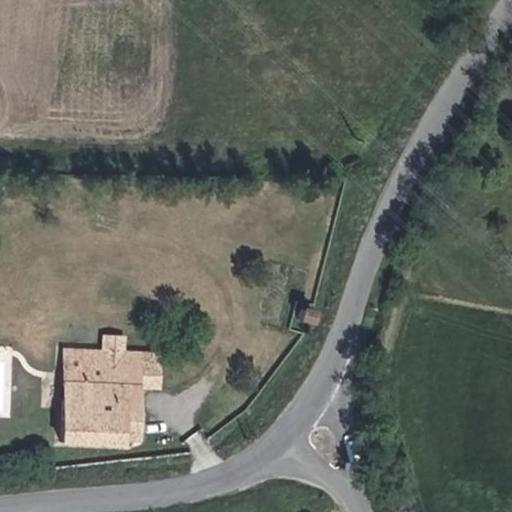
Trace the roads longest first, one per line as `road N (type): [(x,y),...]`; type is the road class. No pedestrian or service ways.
road 1 (tertiary): [(321,390),(390,208),(446,103),(511,9)]
road 2 (tertiary): [(0,509),(154,495),(270,451)]
